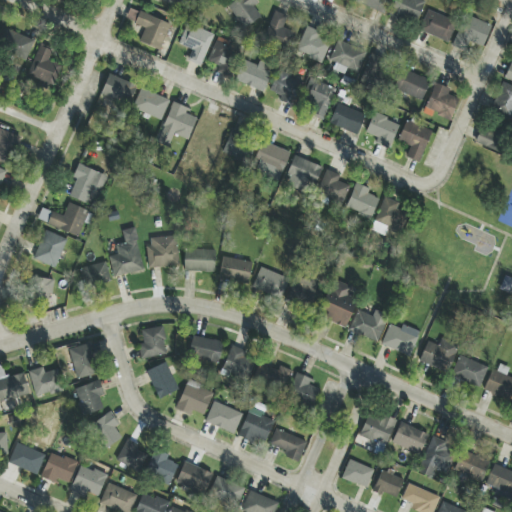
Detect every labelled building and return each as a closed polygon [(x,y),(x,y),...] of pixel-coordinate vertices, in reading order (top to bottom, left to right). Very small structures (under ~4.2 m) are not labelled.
[(246,29),(261,16),(253,7),(259,2),(256,0),(234,0),(235,1),(227,8),(246,29)] [(382,12),(385,0),(393,0),(397,1),(392,16),(417,23),(424,2),(419,0),(363,0),(362,6),(382,12)] [(287,16),(274,11),(265,38),(288,46),(293,31),(283,28),(287,16)] [(420,32),(450,42),(456,21),(426,11),(420,32)] [(160,50),(170,24),(140,12),(135,25),(144,28),(139,42),(160,50)] [(454,48),(466,52),(469,42),(484,47),(491,24),(463,16),(454,48)] [(191,50),(187,61),(201,67),(214,36),(187,24),(178,44),(191,50)] [(0,50),(25,62),(34,42),(8,29),(0,45),(0,50)] [(297,53),(323,62),(331,39),(304,30),(297,53)] [(207,62),(219,67),(217,71),(230,77),(242,50),(217,40),(207,62)] [(330,60),(336,63),(333,70),(345,75),(347,69),(358,73),(367,53),(338,41),(330,60)] [(60,64),(49,61),(52,50),(38,46),(29,78),(55,85),(60,64)] [(361,85),(377,89),(385,58),(370,54),(361,85)] [(258,65),(242,61),(236,82),(264,91),(271,66),(259,62),(258,65)] [(293,106),(302,81),(277,72),(270,92),(281,96),(279,101),(293,106)] [(400,92),(421,101),(430,81),(408,72),(400,92)] [(101,97),(130,105),(136,84),(108,76),(101,97)] [(323,120),(336,90),(315,80),(306,103),(314,107),(311,115),(323,120)] [(458,99),(448,95),(450,89),(434,83),(424,110),(451,119),(458,99)] [(511,117),(511,86),(502,83),(490,112),(511,120),(511,117)] [(161,120),(170,101),(141,88),(133,108),(161,120)] [(158,143),(169,147),(174,135),(190,140),(197,118),(187,115),(190,109),(172,103),(158,143)] [(365,114),(335,104),(329,125),(359,134),(365,114)] [(400,125),(374,113),(365,133),(376,138),(374,143),(389,150),(400,125)] [(419,163),(432,132),(406,121),(398,140),(411,146),(406,157),(419,163)] [(506,129),(481,124),(476,145),(501,151),(506,129)] [(0,162),(10,166),(19,136),(0,130),(0,162)] [(221,153),(246,165),(256,143),(231,132),(221,153)] [(291,154),(263,141),(254,161),(281,174),(291,154)] [(287,176),(314,187),(322,167),(294,156),(287,176)] [(73,178),(76,179),(70,197),(96,206),(106,175),(78,165),(73,178)] [(340,175),(326,170),(317,194),(342,204),(349,186),(338,182),(340,175)] [(371,219),(379,198),(368,194),(370,189),(355,184),(346,209),(371,219)] [(387,230),(397,235),(409,210),(385,199),(371,229),(384,236),(387,230)] [(47,226),(79,236),(83,222),(90,225),(94,212),(68,204),(64,216),(51,212),(47,226)] [(122,231),(125,243),(115,246),(117,255),(109,256),(114,277),(144,270),(134,228),(122,231)] [(67,240),(45,231),(33,259),(55,268),(67,240)] [(178,267),(177,237),(148,238),(149,268),(178,267)] [(215,272),(215,250),(185,250),(184,271),(215,272)] [(247,285),(252,264),(223,256),(218,278),(247,285)] [(111,282),(105,262),(81,269),(86,289),(111,282)] [(282,298),(288,277),(259,268),(253,289),(282,298)] [(500,290),(511,294),(511,278),(505,276),(500,290)] [(53,280),(30,277),(27,297),(51,300),(53,280)] [(352,287),(336,281),(320,318),(345,328),(357,301),(348,297),(352,287)] [(290,302),(314,305),(317,285),(292,282),(290,302)] [(364,313),(358,311),(349,331),(378,343),(389,316),(367,307),(364,313)] [(402,325),(401,329),(390,325),(381,345),(410,357),(420,333),(402,325)] [(168,354),(162,326),(138,332),(144,359),(168,354)] [(223,344),(193,336),(187,356),(218,364),(223,344)] [(427,341),(419,363),(448,373),(457,346),(441,340),(439,346),(427,341)] [(78,380),(98,373),(88,343),(68,350),(78,380)] [(243,358),(246,351),(231,346),(222,371),(247,380),(253,362),(243,358)] [(488,367),(460,356),(451,377),(479,388),(488,367)] [(158,399),(178,390),(166,363),(146,371),(158,399)] [(484,390),(510,401),(511,396),(511,378),(506,376),(509,368),(497,363),(484,390)] [(277,370),(259,364),(254,379),(285,390),(292,371),(279,366),(277,370)] [(44,373),(43,368),(29,371),(35,397),(62,391),(57,369),(44,373)] [(0,379),(0,402),(29,394),(23,373),(0,379)] [(313,380),(297,373),(287,393),(313,405),(320,389),(311,386),(313,380)] [(73,390),(83,417),(104,410),(99,397),(104,395),(99,381),(73,390)] [(190,416),(193,411),(204,416),(214,393),(188,381),(175,409),(190,416)] [(205,422),(234,435),(243,414),(214,402),(205,422)] [(254,443),(255,439),(265,443),(275,420),(249,409),(238,436),(254,443)] [(396,421),(369,410),(358,440),(385,450),(396,421)] [(122,438),(115,428),(119,425),(109,413),(90,426),(107,449),(122,438)] [(421,454),(428,433),(399,424),(392,445),(421,454)] [(270,445),(286,451),(284,456),(299,462),(307,441),(275,430),(270,445)] [(436,469),(446,474),(457,448),(432,437),(417,472),(432,478),(436,469)] [(147,455),(137,450),(139,446),(127,439),(116,461),(138,473),(147,455)] [(37,475),(45,455),(17,443),(8,463),(37,475)] [(481,482),(490,463),(463,451),(454,470),(481,482)] [(154,452),(145,475),(169,485),(179,462),(154,452)] [(41,478),(56,484),(57,479),(69,484),(77,462),(51,453),(41,478)] [(374,470),(349,460),(341,479),(367,489),(374,470)] [(204,494),(212,474),(184,462),(176,482),(204,494)] [(486,485),(511,494),(511,471),(493,465),(486,485)] [(79,466),(72,490),(99,499),(106,475),(79,466)] [(404,480),(382,470),(373,490),(395,500),(404,480)] [(209,497),(238,507),(245,487),(216,477),(209,497)] [(100,504),(119,511),(130,511),(137,495),(108,483),(100,504)] [(402,500),(413,504),(411,509),(417,511),(433,511),(440,497),(408,484),(402,500)] [(274,511),(278,500),(247,492),(241,511),(274,511)] [(134,511),(164,511),(168,503),(143,493),(134,511)] [(466,511),(442,502),(438,511),(466,511)]
